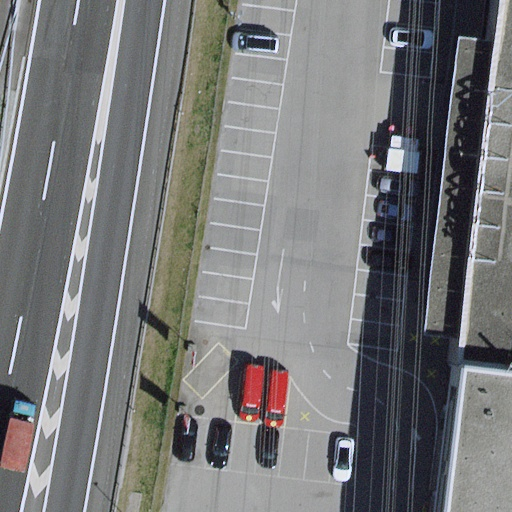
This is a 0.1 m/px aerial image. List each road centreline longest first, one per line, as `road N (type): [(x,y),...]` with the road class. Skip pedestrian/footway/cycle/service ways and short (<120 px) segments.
road 1 (motorway): [(66,511),(107,283),(144,0)]
road 2 (motorway): [(0,438),(81,0)]
